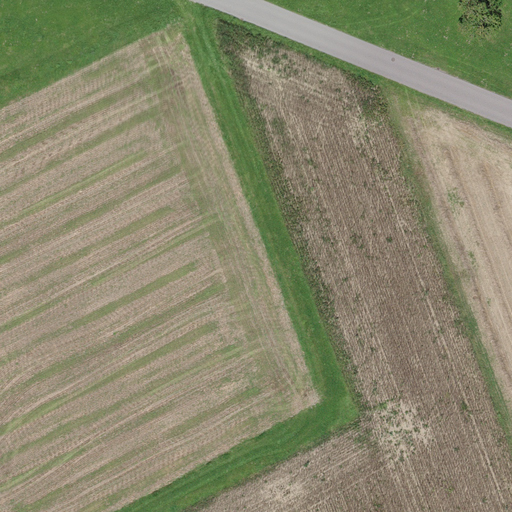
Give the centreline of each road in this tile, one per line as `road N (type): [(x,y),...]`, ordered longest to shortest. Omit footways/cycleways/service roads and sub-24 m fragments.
road 1 (track): [(145,511),(337,407),(185,0)]
road 2 (unclassified): [(511,116),(229,0)]
